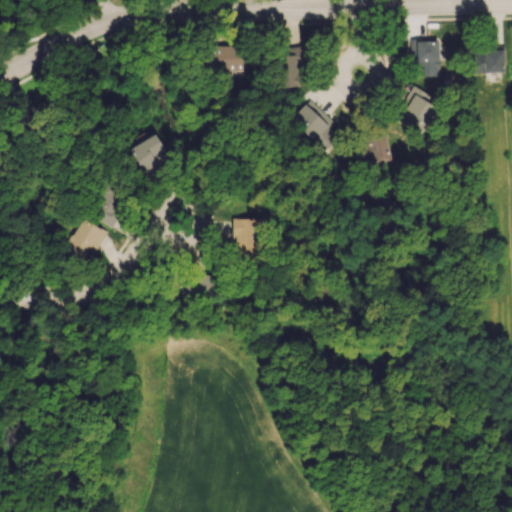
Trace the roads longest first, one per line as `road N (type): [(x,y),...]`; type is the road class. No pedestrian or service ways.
road 1 (tertiary): [(358,10),(150,15),(105,24),(0,75)]
road 2 (residential): [(0,302),(54,302),(101,287),(154,232),(179,219)]
road 3 (residential): [(511,7),(358,10)]
